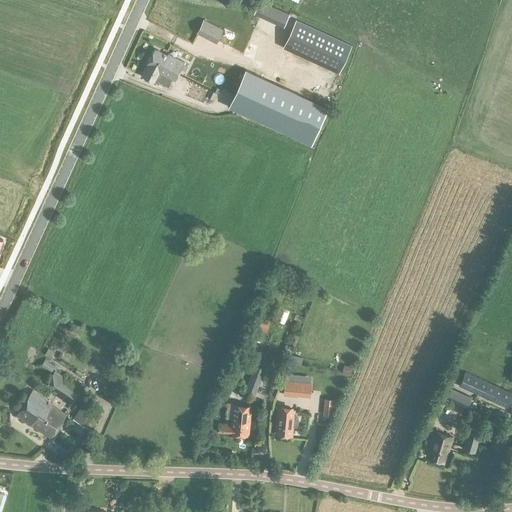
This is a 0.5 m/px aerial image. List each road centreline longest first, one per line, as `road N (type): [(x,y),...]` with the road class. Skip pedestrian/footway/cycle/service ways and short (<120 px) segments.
road 1 (residential): [(511,508),(442,507),(265,477),(0,463)]
road 2 (tertiary): [(0,316),(144,0)]
